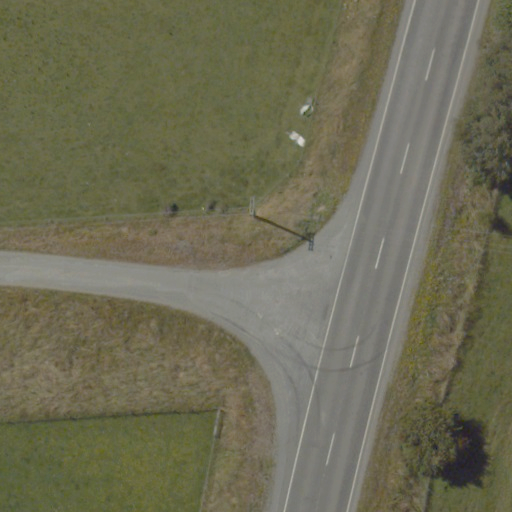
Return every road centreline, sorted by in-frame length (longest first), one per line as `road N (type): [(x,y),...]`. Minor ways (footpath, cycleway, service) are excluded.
road 1 (residential): [(0,270),(361,321)]
road 2 (tertiary): [(447,0),(361,321)]
road 3 (tertiary): [(361,321),(316,511)]
